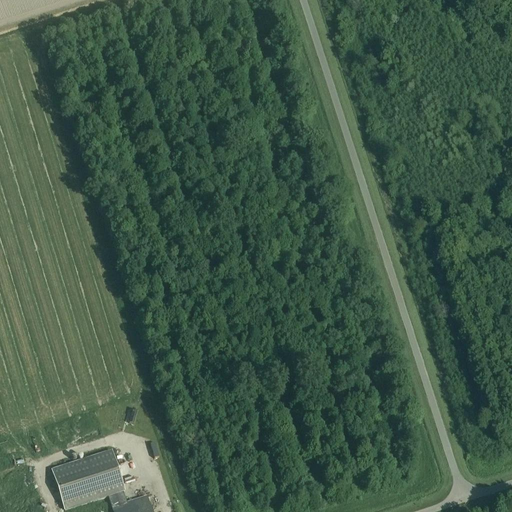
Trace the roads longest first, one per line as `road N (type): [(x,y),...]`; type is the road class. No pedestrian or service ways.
road 1 (track): [(346,511),(426,485),(430,473),(278,0)]
road 2 (unclassified): [(463,499),(302,0)]
road 3 (track): [(379,239),(152,309)]
